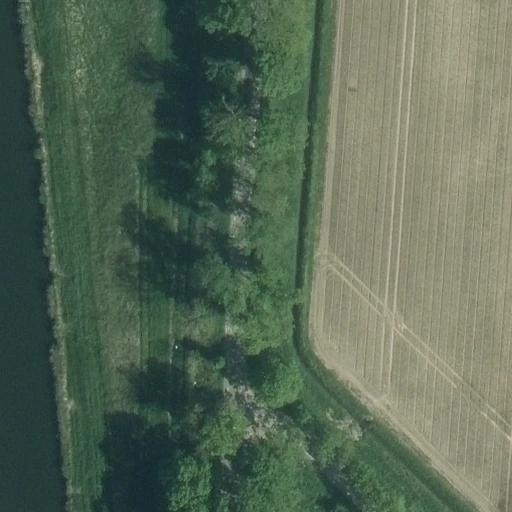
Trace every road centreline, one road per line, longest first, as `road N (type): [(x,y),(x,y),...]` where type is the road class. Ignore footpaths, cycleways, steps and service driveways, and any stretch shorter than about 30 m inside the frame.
road 1 (unclassified): [(233,399),(258,0)]
road 2 (unclassified): [(372,511),(310,453),(233,399)]
